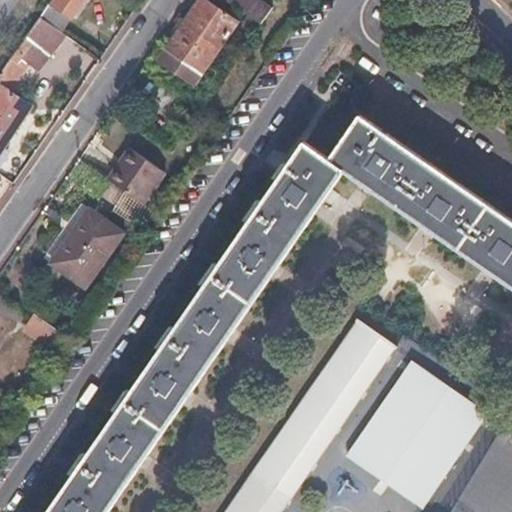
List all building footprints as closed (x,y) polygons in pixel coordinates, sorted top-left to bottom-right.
[(50,0),(38,18),(59,33),(69,20),(70,21),(84,0),(50,0)] [(234,21),(204,0),(197,0),(182,22),(164,48),(198,72),(234,21)] [(259,0),(226,0),(258,23),(269,7),(259,0)] [(59,33),(38,18),(0,72),(0,84),(10,92),(39,50),(50,57),(65,36),(59,33)] [(10,92),(0,84),(0,133),(6,125),(13,130),(22,118),(30,106),(10,92)] [(305,144),(51,511),(106,511),(342,170),(511,287),(511,221),(360,115),(329,161),(305,144)] [(164,174),(128,149),(119,164),(107,181),(141,205),(164,174)] [(110,245),(66,215),(46,242),(27,270),(71,300),(110,245)] [(34,315),(23,331),(48,349),(59,333),(34,315)] [(281,511),(392,348),(357,324),(229,511),(281,511)] [(488,414),(410,360),(344,456),(422,510),(488,414)]
